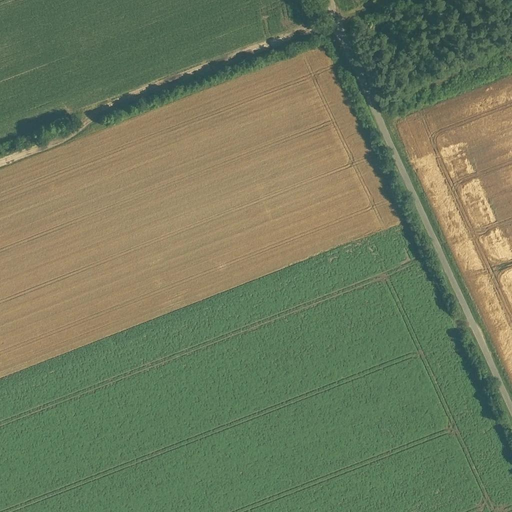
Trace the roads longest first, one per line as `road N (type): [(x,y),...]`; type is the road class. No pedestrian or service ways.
road 1 (unclassified): [(325,0),(511,423)]
road 2 (track): [(0,163),(330,24)]
